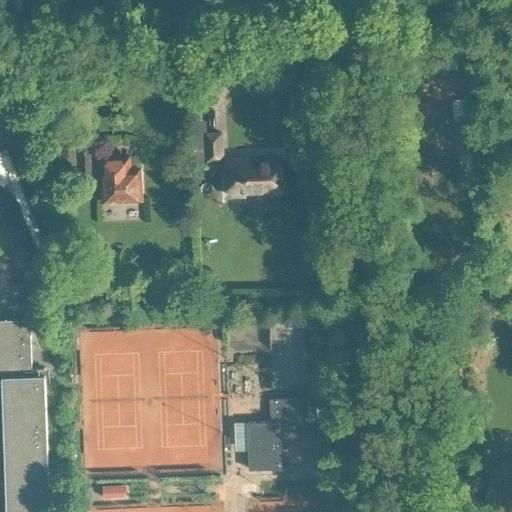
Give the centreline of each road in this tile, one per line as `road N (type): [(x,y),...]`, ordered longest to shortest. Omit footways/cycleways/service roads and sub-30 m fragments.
road 1 (unclassified): [(352,29),(374,511)]
road 2 (track): [(0,62),(352,29)]
